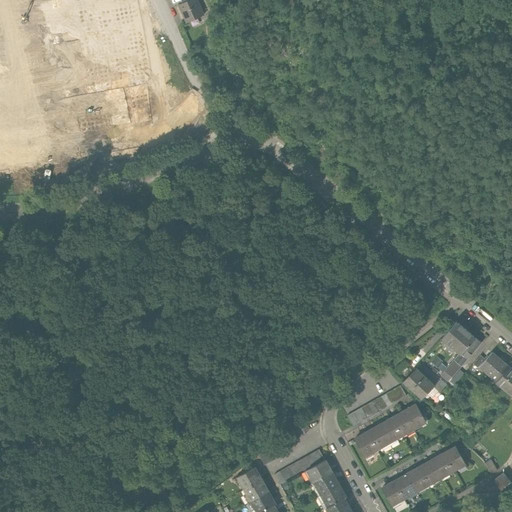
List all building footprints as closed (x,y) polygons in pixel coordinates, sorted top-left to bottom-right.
[(0,0),(0,171),(137,147),(134,128),(158,123),(134,0),(0,0)] [(195,0),(191,0),(179,6),(186,23),(203,16),(195,0)] [(448,342),(462,354),(477,336),(463,324),(448,342)] [(445,374),(451,379),(484,341),(477,336),(462,354),(445,374)] [(500,382),(511,368),(511,366),(494,352),(482,367),(500,382)] [(419,367),(405,385),(427,402),(441,385),(419,367)] [(511,395),(511,368),(500,382),(499,384),(511,395)] [(398,388),(345,417),(352,428),(404,400),(398,388)] [(415,432),(427,425),(416,406),(403,413),(415,432)] [(392,420),(403,439),(415,432),(403,413),(392,420)] [(380,427),(391,446),(403,439),(392,420),(380,427)] [(297,440),(310,432),(305,423),(291,431),(293,433),(297,440)] [(368,434),(379,453),(391,446),(380,427),(368,434)] [(281,443),(285,450),(298,443),(293,433),(280,440),(281,443)] [(354,442),(365,461),(379,453),(368,434),(354,442)] [(271,452),(275,458),(286,452),(281,443),(269,449),(271,452)] [(469,464),(458,445),(446,452),(457,471),(469,464)] [(325,461),(319,450),(277,474),(283,485),(325,461)] [(260,458),(265,466),(276,460),(275,458),(271,452),(260,458)] [(434,459),(445,478),(457,471),(446,452),(434,459)] [(422,467),(433,486),(445,478),(434,459),(422,467)] [(503,470),(511,481),(511,480),(511,459),(502,467),(503,470)] [(308,472),(315,485),(335,474),(328,461),(308,472)] [(409,475),(420,494),(433,486),(422,467),(409,475)] [(240,480),(247,492),(266,480),(259,469),(240,480)] [(501,489),(510,481),(502,472),(493,479),(501,489)] [(335,474),(315,485),(322,497),(342,486),(335,474)] [(396,482),(407,501),(420,494),(409,475),(396,482)] [(247,492),(253,503),(272,491),(266,480),(247,492)] [(383,489),(394,508),(407,501),(396,482),(383,489)] [(342,486),(322,497),(328,509),(348,498),(342,486)] [(253,503),(258,511),(264,511),(277,504),(279,503),(272,491),(253,503)] [(348,498),(328,509),(329,511),(352,511),(354,511),(348,498)]
